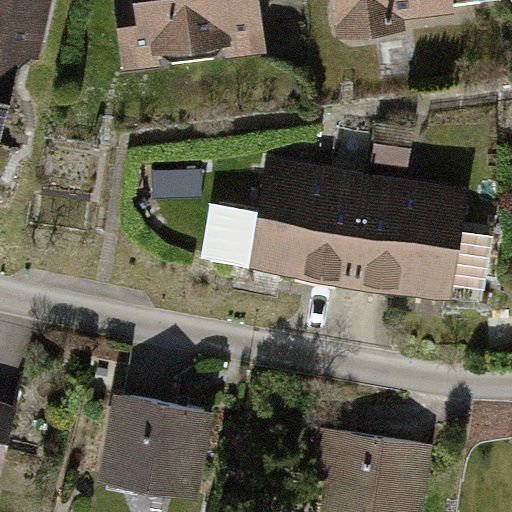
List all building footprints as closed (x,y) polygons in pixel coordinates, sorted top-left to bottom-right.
[(0,0),(0,147),(21,60),(34,51),(42,53),(54,0),(0,0)] [(230,54),(270,49),(264,0),(117,0),(126,67),(163,62),(161,48),(173,56),(220,50),(228,40),(230,54)] [(460,8),(458,0),(337,0),(341,33),(410,25),(408,14),(460,8)] [(206,253),(456,292),(473,185),(416,176),(325,161),(269,153),(261,206),(214,199),(206,253)] [(173,194),(171,162),(142,164),(144,195),(173,194)] [(466,273),(497,274),(499,220),(468,218),(466,273)] [(103,473),(204,490),(219,406),(117,388),(103,473)] [(0,486),(21,400),(0,394),(0,486)] [(323,511),(426,511),(437,439),(316,422),(309,473),(329,476),(323,511)]
